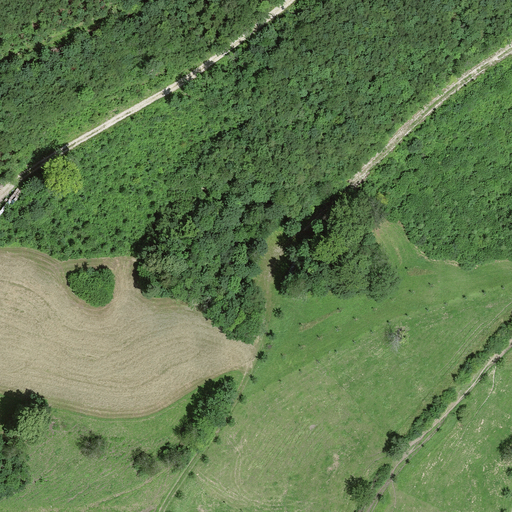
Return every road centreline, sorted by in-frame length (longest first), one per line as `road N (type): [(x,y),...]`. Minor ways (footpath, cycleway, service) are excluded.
road 1 (track): [(163,511),(254,359),(284,250),(446,92),(511,48)]
road 2 (track): [(0,197),(16,179),(205,66),(292,0)]
road 3 (track): [(381,483),(511,340)]
road 4 (track): [(0,58),(140,0)]
